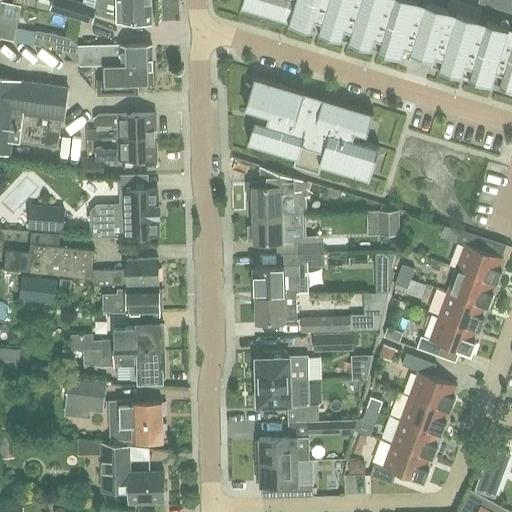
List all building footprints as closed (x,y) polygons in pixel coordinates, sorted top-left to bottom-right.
[(51,4),(52,0),(36,0),(35,8),(39,9),(49,12),(50,9),(51,4)] [(152,23),(151,1),(149,0),(96,0),(94,6),(74,0),(52,0),(51,4),(50,9),(49,12),(78,19),(92,23),(95,14),(118,21),(152,23)] [(425,9),(428,0),(243,0),(242,6),(290,20),(289,21),(411,58),(413,51),(433,57),(430,64),(511,88),(511,34),(477,24),(482,8),(455,0),(449,0),(445,15),(425,9)] [(511,0),(479,0),(511,10),(511,0)] [(1,1),(0,5),(0,37),(15,41),(22,5),(1,1)] [(28,31),(48,32),(49,20),(29,18),(28,31)] [(153,64),(152,45),(122,46),(122,54),(94,55),(93,46),(79,46),(80,65),(96,65),(110,65),(153,64)] [(98,95),(137,94),(137,83),(153,82),(153,64),(110,65),(110,79),(98,80),(98,95)] [(57,147),(61,117),(64,115),(68,86),(0,76),(0,152),(8,154),(10,141),(57,147)] [(365,142),(374,112),(324,97),(322,101),(304,95),(305,92),(255,77),(245,109),(260,113),(251,143),(299,158),(296,166),(319,173),(322,165),(370,179),(380,147),(365,142)] [(396,135),(446,146),(452,119),(401,108),(396,135)] [(155,114),(121,114),(97,114),(94,117),(94,125),(114,125),(114,137),(122,137),(122,136),(155,136),(155,114)] [(97,138),(97,129),(87,129),(87,138),(97,138)] [(156,158),(155,136),(122,136),(122,137),(122,150),(107,150),(107,148),(102,149),(102,146),(95,146),(96,159),(124,159),(127,162),(134,162),(137,158),(156,158)] [(253,213),(282,212),(296,212),(295,192),(297,193),(320,200),(325,186),(302,179),(293,176),(281,173),(260,167),(261,183),(248,183),(248,198),(253,198),(253,213)] [(125,189),(125,204),(108,204),(97,204),(90,211),(90,214),(88,214),(88,219),(91,219),(91,221),(91,236),(125,235),(125,236),(158,235),(157,188),(125,189)] [(64,231),(65,206),(30,203),(29,228),(64,231)] [(379,210),(379,235),(399,234),(399,210),(379,210)] [(306,212),(296,212),(282,212),(253,213),(254,226),(248,226),(249,240),(254,240),(254,242),(276,241),(283,241),(283,240),(283,227),(306,227),(306,212)] [(498,282),(502,269),(499,268),(503,256),(486,250),(490,239),(459,229),(456,240),(465,243),(456,267),(498,282)] [(299,253),(324,252),(324,251),(324,237),(299,238),(299,253)] [(91,277),(94,249),(30,242),(29,250),(5,248),(3,268),(91,277)] [(324,265),(324,252),(299,253),(300,264),(300,266),(324,265)] [(160,283),(158,257),(127,259),(127,270),(95,270),(95,283),(108,283),(128,283),(128,285),(160,283)] [(411,277),(414,268),(402,263),(399,273),(411,277)] [(255,293),(297,291),(296,278),(284,279),(284,265),(284,264),(277,264),(254,265),(255,293)] [(498,282),(456,267),(448,290),(489,306),(494,293),(490,292),(494,282),(497,283),(498,282)] [(386,289),(390,269),(374,269),(375,289),(386,289)] [(407,287),(411,277),(399,273),(395,283),(407,287)] [(56,303),(58,279),(22,275),(20,300),(56,303)] [(72,279),(60,278),(59,292),(71,293),(72,279)] [(105,293),(105,298),(104,309),(117,310),(127,310),(128,312),(161,311),(160,301),(163,301),(163,289),(159,289),(159,287),(128,288),(117,288),(117,293),(105,293)] [(489,306),(448,290),(439,314),(480,329),(485,317),(482,315),(485,305),(489,307),(489,306)] [(256,321),(286,320),(286,319),(297,318),(297,291),(255,293),(256,321)] [(456,361),(461,350),(471,354),(476,340),(473,339),(477,329),(480,330),(480,329),(439,314),(430,338),(421,335),(417,347),(439,355),(456,361)] [(302,331),(351,330),(351,315),(301,317),(302,331)] [(73,351),(88,351),(102,350),(165,350),(165,333),(160,333),(160,323),(138,323),(138,325),(115,326),(115,334),(115,339),(111,339),(93,339),(93,333),(72,334),(73,351)] [(314,351),(354,349),(353,332),(313,333),(314,351)] [(380,356),(391,360),(395,349),(384,345),(380,356)] [(102,350),(88,351),(89,366),(102,366),(102,365),(131,364),(132,379),(139,378),(161,378),(161,367),(166,367),(165,350),(102,350)] [(451,409),(456,396),(452,395),(457,384),(432,375),(437,363),(406,352),(402,364),(418,370),(410,394),(451,409)] [(254,368),(255,381),(309,379),(309,370),(309,355),(288,356),(288,354),(274,355),(274,358),(257,358),(257,367),(254,368)] [(104,408),(108,381),(68,377),(65,404),(104,408)] [(310,404),(310,390),(309,381),(309,379),(255,381),(255,395),(258,394),(259,404),(276,404),(276,407),(290,407),(290,405),(310,404)] [(177,388),(177,399),(199,399),(199,387),(177,388)] [(451,409),(410,394),(401,418),(442,433),(447,420),(444,419),(447,409),(451,410),(451,409)] [(380,410),(383,400),(371,396),(368,405),(380,410)] [(110,418),(163,419),(162,413),(167,413),(166,401),(162,401),(162,400),(134,401),(134,399),(109,400),(110,418)] [(374,424),(380,410),(368,405),(362,419),(374,424)] [(163,419),(110,418),(111,437),(126,440),(163,438),(163,436),(167,436),(167,423),(163,424),(163,419)] [(356,418),(342,419),(310,420),(310,432),(341,431),(341,436),(353,436),(356,418)] [(442,433),(401,418),(392,441),(434,456),(438,444),(435,442),(439,432),(442,433)] [(0,457),(16,457),(15,432),(0,430),(0,457)] [(360,454),(367,436),(359,432),(351,451),(360,454)] [(369,433),(363,452),(376,456),(382,437),(369,433)] [(310,460),(309,436),(260,437),(259,441),(256,441),(256,458),(260,458),(260,461),(298,460),(310,460)] [(434,456),(392,441),(383,466),(374,462),(370,474),(392,482),(397,471),(425,481),(430,467),(426,466),(430,456),(433,457),(434,456)] [(129,473),(129,446),(102,442),(103,474),(110,474),(111,490),(129,490),(129,503),(165,502),(164,472),(129,473)] [(312,459),(310,460),(298,460),(260,461),(260,464),(256,464),(257,481),(260,481),(260,484),(283,484),(284,496),(313,495),(313,471),(312,459)] [(363,473),(363,465),(357,459),(349,459),(349,473),(363,473)] [(487,496),(470,487),(459,511),(506,511),(509,507),(487,496)]
